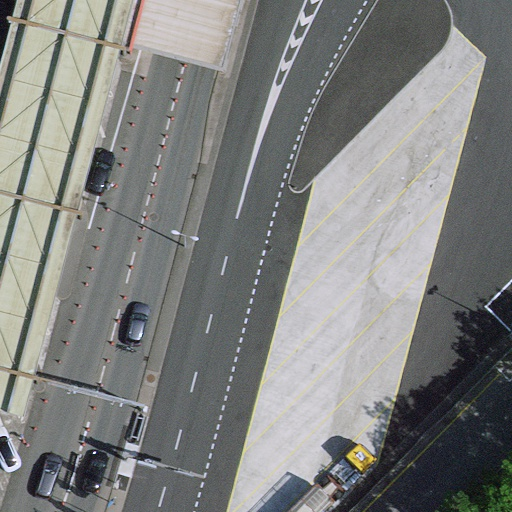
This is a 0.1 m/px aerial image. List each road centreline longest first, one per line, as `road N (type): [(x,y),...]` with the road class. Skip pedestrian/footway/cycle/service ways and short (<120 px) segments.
road 1 (motorway): [(60,511),(186,63)]
road 2 (unclassified): [(511,411),(411,511)]
